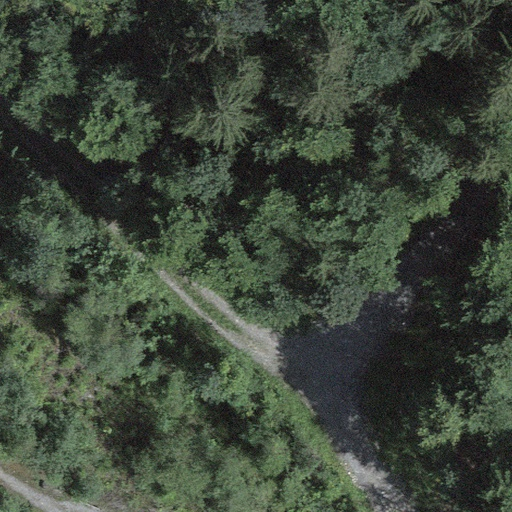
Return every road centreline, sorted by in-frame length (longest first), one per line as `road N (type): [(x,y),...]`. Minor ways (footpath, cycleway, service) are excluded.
road 1 (track): [(0,111),(299,378),(355,445),(395,511)]
road 2 (track): [(511,161),(299,378)]
